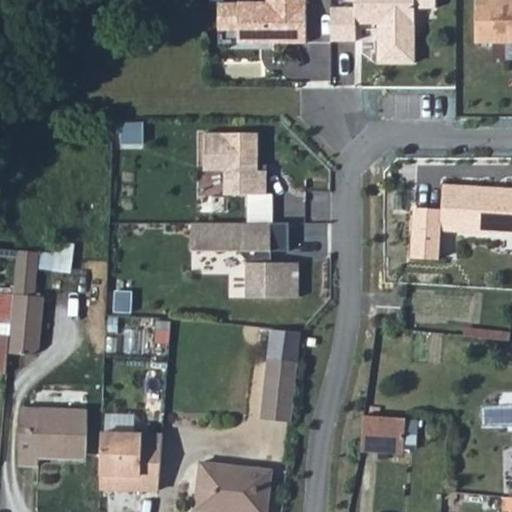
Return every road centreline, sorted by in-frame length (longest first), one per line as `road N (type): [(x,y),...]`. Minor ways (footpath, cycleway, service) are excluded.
road 1 (residential): [(310,511),(319,427),(342,341),(348,154),(375,130),(511,133)]
road 2 (unknown): [(0,460),(5,401),(36,361),(59,302)]
